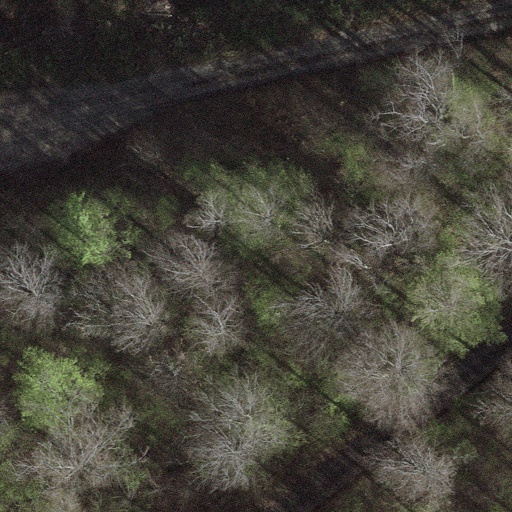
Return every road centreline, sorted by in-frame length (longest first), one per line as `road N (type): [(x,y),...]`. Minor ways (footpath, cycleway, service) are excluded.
road 1 (track): [(0,133),(511,0)]
road 2 (unclassified): [(511,337),(281,511)]
